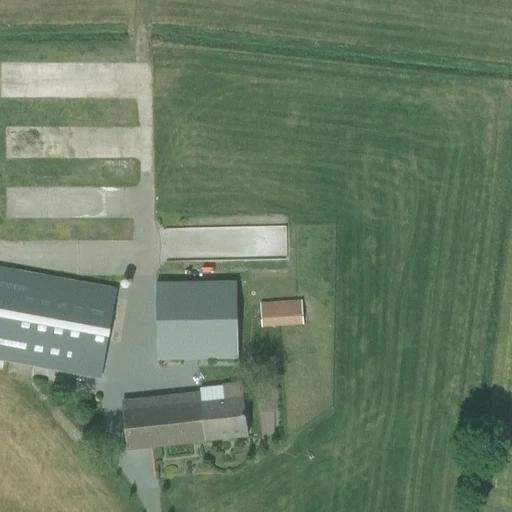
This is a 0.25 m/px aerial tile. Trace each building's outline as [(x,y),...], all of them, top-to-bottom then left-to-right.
[(108,168),(125,161),(123,143),(116,125),(114,116),(93,119),(81,124),(77,116),(61,118),(64,138),(52,111),(45,112),(24,120),(17,121),(0,127),(0,199),(6,199),(5,190),(47,185),(49,184),(43,170),(58,163),(64,178),(65,184),(68,191),(86,188),(110,178),(108,168)] [(99,216),(113,215),(113,198),(98,198),(99,216)] [(276,226),(176,228),(176,261),(256,259),(256,262),(276,262),(276,226)] [(0,269),(0,361),(100,379),(116,290),(0,269)] [(238,361),(235,282),(155,283),(157,362),(238,361)] [(259,304),(261,330),(303,326),(300,300),(259,304)] [(199,392),(121,401),(126,451),(247,437),(240,382),(222,384),(223,386),(199,388),(199,392)]
